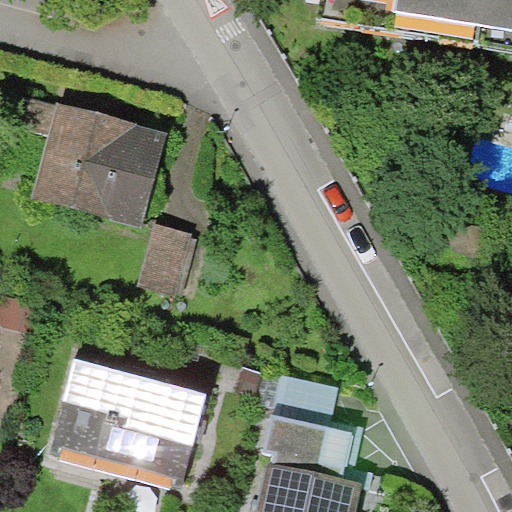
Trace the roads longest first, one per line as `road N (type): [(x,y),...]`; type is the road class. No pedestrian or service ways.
road 1 (residential): [(242,84),(404,351),(478,511)]
road 2 (residential): [(0,19),(242,84)]
